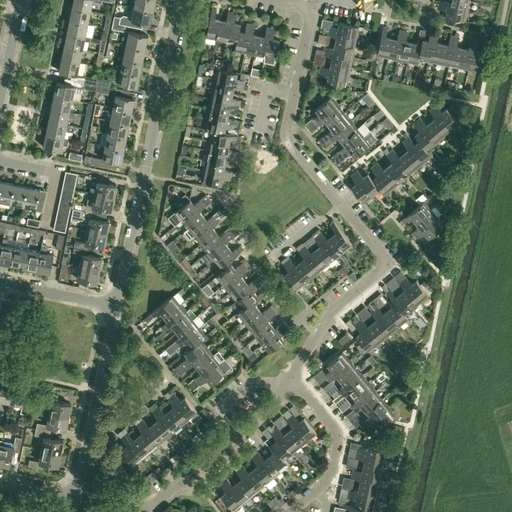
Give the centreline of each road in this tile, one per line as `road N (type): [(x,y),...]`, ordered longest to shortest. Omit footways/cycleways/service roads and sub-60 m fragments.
road 1 (residential): [(116,306),(179,0)]
road 2 (residential): [(341,205),(288,139),(307,13),(273,0)]
road 3 (residential): [(297,385),(300,362),(325,320),(383,264),(341,205)]
road 4 (residential): [(135,511),(297,385)]
road 5 (residential): [(84,460),(116,306)]
